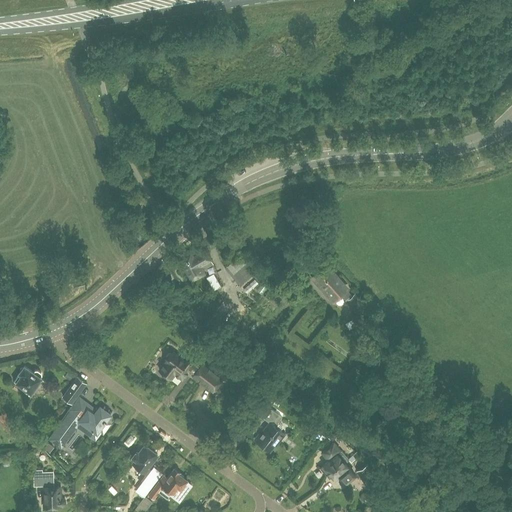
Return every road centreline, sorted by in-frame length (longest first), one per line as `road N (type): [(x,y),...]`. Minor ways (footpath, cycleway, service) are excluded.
road 1 (tertiary): [(51,333),(250,182),(344,155),(458,147),(511,122)]
road 2 (primary): [(0,31),(248,0)]
road 3 (residential): [(260,511),(260,495),(141,408)]
road 4 (primary): [(132,0),(0,20)]
road 5 (residential): [(86,511),(87,481),(141,408)]
